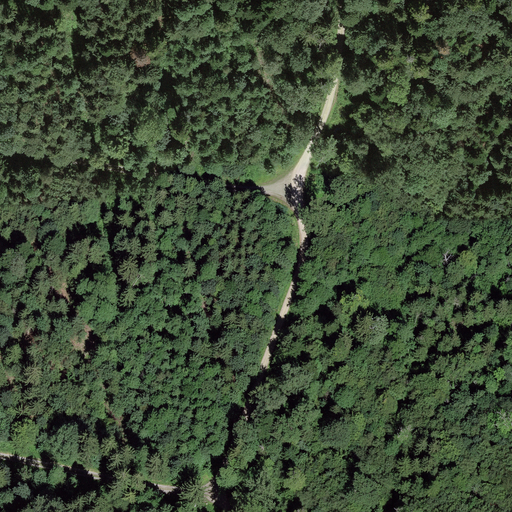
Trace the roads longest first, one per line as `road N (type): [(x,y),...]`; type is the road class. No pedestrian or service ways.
road 1 (track): [(342,0),(326,112),(291,186),(302,261),(215,493),(232,511)]
road 2 (track): [(291,186),(164,177),(0,146)]
road 3 (track): [(215,493),(0,457)]
